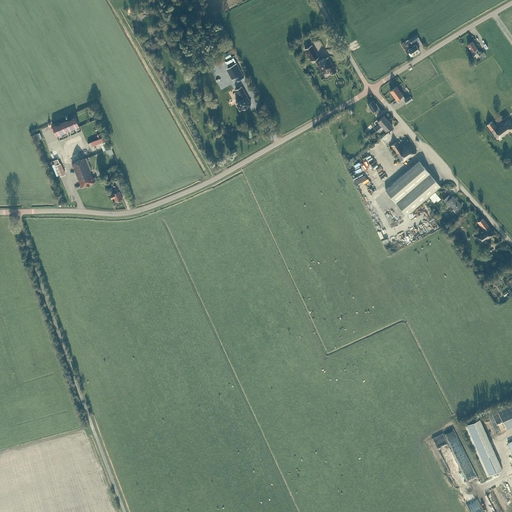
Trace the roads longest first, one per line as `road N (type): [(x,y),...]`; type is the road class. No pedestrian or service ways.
road 1 (tertiary): [(15,211),(149,207),(370,89)]
road 2 (unclassified): [(124,511),(15,211)]
road 3 (unclassified): [(511,243),(370,89)]
road 4 (tertiary): [(370,89),(511,2)]
